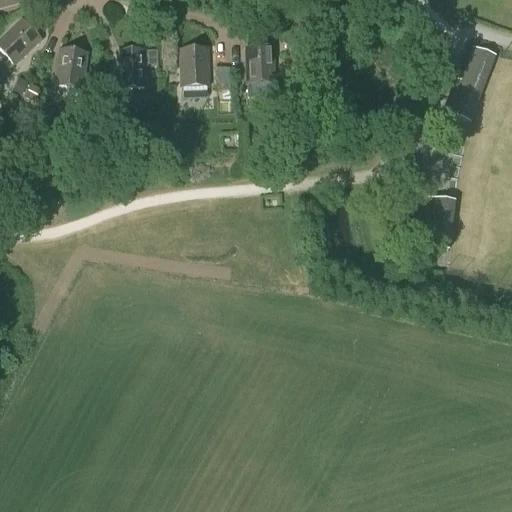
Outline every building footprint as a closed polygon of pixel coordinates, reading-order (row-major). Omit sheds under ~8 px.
[(18,0),(0,0),(0,10),(20,5),(18,0)] [(37,41),(22,26),(0,46),(0,49),(13,64),(37,41)] [(495,55),(472,46),(459,80),(449,76),(435,110),(469,123),(495,55)] [(248,53),(249,83),(270,82),(269,52),(248,53)] [(83,57),(62,54),(58,86),(79,89),(83,57)] [(183,55),(184,80),(204,79),(203,54),(183,55)] [(141,57),(120,57),(121,88),(141,88),(141,57)] [(215,71),(216,92),(229,91),(228,71),(215,71)] [(452,200),(423,198),(418,249),(447,251),(452,200)]
